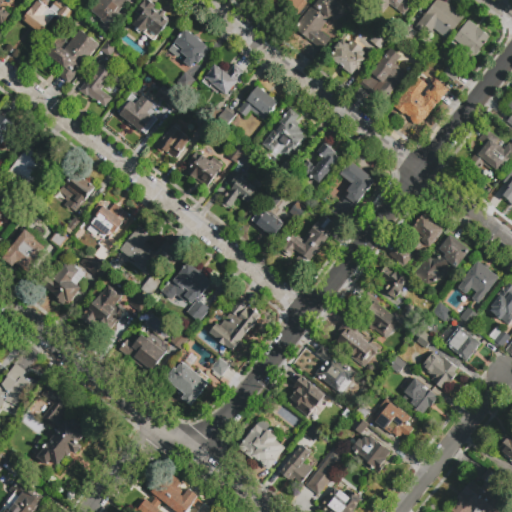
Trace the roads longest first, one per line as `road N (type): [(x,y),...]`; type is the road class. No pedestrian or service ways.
road 1 (residential): [(178,441),(204,437),(511,53)]
road 2 (residential): [(0,67),(306,311)]
road 3 (residential): [(207,0),(511,242)]
road 4 (residential): [(0,300),(266,511)]
road 5 (residential): [(398,511),(505,374)]
